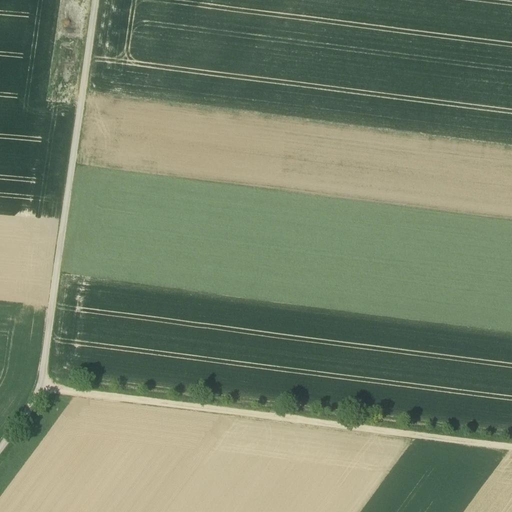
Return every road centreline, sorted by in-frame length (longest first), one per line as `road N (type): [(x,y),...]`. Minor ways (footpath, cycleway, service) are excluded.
road 1 (track): [(100,0),(45,397),(0,464)]
road 2 (track): [(46,391),(275,424),(511,444)]
